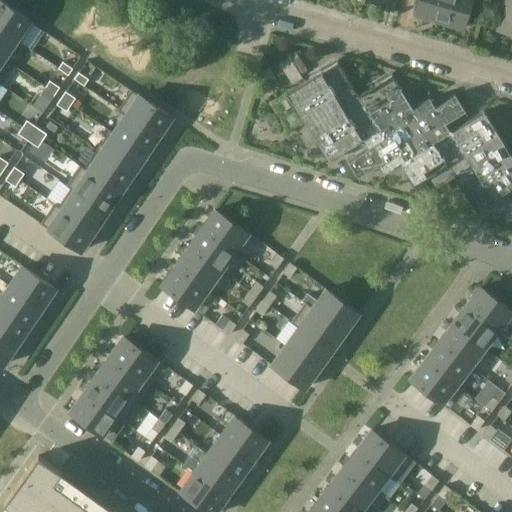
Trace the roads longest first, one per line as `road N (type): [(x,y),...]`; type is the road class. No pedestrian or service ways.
road 1 (residential): [(22,405),(168,182),(201,161),(511,262)]
road 2 (residential): [(511,82),(247,0)]
road 3 (residential): [(174,511),(22,405)]
